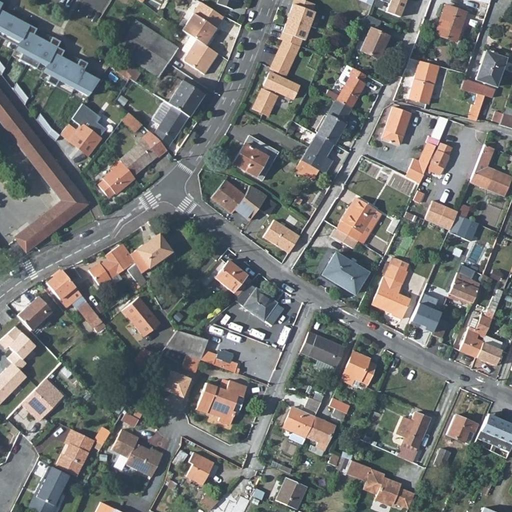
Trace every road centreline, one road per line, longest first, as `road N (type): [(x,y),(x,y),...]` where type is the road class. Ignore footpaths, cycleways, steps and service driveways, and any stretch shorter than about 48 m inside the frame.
road 1 (residential): [(312,296),(253,442),(229,454),(172,423)]
road 2 (residential): [(511,400),(312,296)]
road 3 (residential): [(264,0),(224,105),(171,190)]
road 4 (residential): [(171,190),(0,293)]
road 5 (residential): [(312,296),(171,190)]
